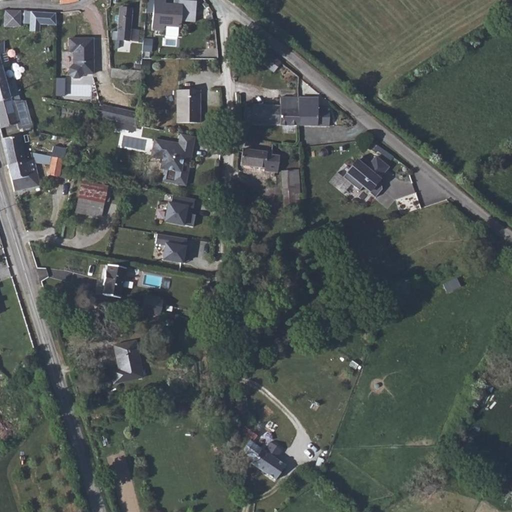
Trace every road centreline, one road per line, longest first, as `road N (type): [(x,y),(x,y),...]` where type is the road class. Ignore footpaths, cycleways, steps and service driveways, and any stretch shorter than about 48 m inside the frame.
road 1 (unclassified): [(226,4),(511,236)]
road 2 (tertiary): [(0,189),(99,511)]
road 3 (track): [(245,511),(216,263),(220,204)]
road 4 (unclassified): [(220,204),(230,108),(226,4)]
